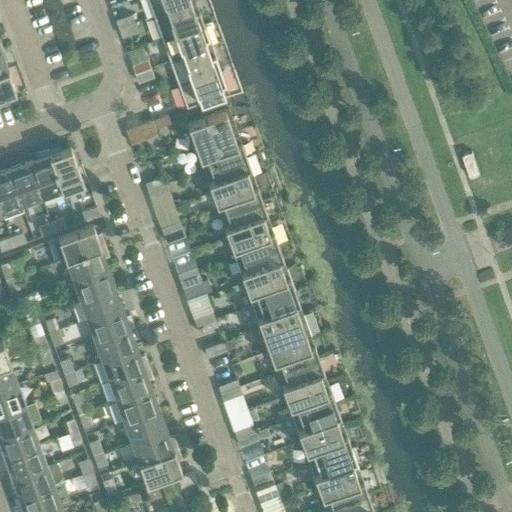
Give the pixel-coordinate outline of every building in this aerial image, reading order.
[(192,0),(147,0),(153,14),(192,0)] [(203,22),(194,0),(192,0),(153,14),(161,37),(203,22)] [(134,21),(131,12),(115,18),(118,27),(134,21)] [(137,30),(134,21),(118,27),(121,36),(137,30)] [(211,44),(203,22),(161,37),(169,59),(211,44)] [(219,67),(211,44),(169,59),(177,82),(219,67)] [(150,66),(147,57),(131,63),(134,72),(150,66)] [(153,75),(150,66),(134,72),(137,81),(153,75)] [(227,90),(219,67),(177,82),(186,105),(227,90)] [(0,93),(14,89),(7,68),(0,70),(0,93)] [(236,130),(228,107),(186,122),(195,145),(236,130)] [(169,121),(166,112),(151,118),(154,127),(169,121)] [(156,133),(154,127),(151,118),(124,127),(130,142),(156,133)] [(245,153),(236,130),(195,145),(203,168),(245,153)] [(87,178),(80,161),(76,163),(70,145),(60,148),(59,144),(47,148),(61,188),(87,178)] [(61,188),(47,148),(35,152),(37,157),(28,160),(41,195),(61,188)] [(253,175),(245,153),(203,168),(211,191),(253,175)] [(41,195),(28,160),(8,167),(20,202),(41,195)] [(20,202),(8,167),(0,170),(0,209),(0,210),(20,202)] [(165,181),(163,174),(144,181),(146,188),(165,181)] [(261,198),(253,175),(211,191),(219,213),(261,198)] [(168,189),(165,181),(146,188),(149,196),(168,189)] [(269,221),(261,198),(219,213),(227,236),(269,221)] [(99,214),(96,204),(81,210),(84,219),(99,214)] [(66,226),(63,216),(50,221),(54,230),(66,226)] [(163,233),(182,227),(179,219),(160,226),(163,233)] [(54,230),(50,221),(37,225),(41,235),(54,230)] [(277,243),(269,221),(227,236),(235,258),(277,243)] [(104,242),(100,231),(96,232),(92,223),(46,240),(53,259),(64,255),(65,257),(104,242)] [(165,241),(184,234),(182,227),(163,233),(165,241)] [(25,241),(22,231),(9,235),(13,245),(25,241)] [(13,245),(9,235),(0,238),(0,249),(0,250),(13,245)] [(107,264),(104,256),(108,254),(104,242),(65,257),(72,277),(107,264)] [(285,266),(277,243),(235,258),(243,281),(285,266)] [(15,275),(9,259),(0,262),(0,265),(5,278),(15,275)] [(114,285),(107,264),(72,277),(79,297),(114,285)] [(198,272),(195,264),(176,271),(179,279),(198,272)] [(293,288),(285,266),(243,281),(252,303),(293,288)] [(206,277),(200,279),(198,272),(179,279),(186,297),(210,289),(206,277)] [(19,287),(15,275),(5,278),(9,291),(19,287)] [(121,305),(114,285),(79,297),(86,318),(121,305)] [(302,311),(293,288),(252,303),(260,326),(302,311)] [(33,305),(28,293),(18,296),(23,309),(33,305)] [(38,321),(35,313),(33,305),(23,309),(28,324),(38,321)] [(133,324),(129,312),(125,314),(121,305),(86,318),(94,338),(133,324)] [(195,324),(214,317),(211,309),(193,316),(195,324)] [(310,334),(302,311),(260,326),(268,349),(310,334)] [(58,328),(54,315),(44,319),(48,331),(58,328)] [(198,331),(217,324),(214,317),(195,324),(198,331)] [(136,346),(133,337),(137,335),(133,324),(94,338),(101,358),(136,346)] [(63,340),(58,328),(48,331),(53,344),(63,340)] [(47,347),(42,332),(32,335),(38,351),(47,347)] [(318,356),(310,334),(268,349),(276,371),(318,356)] [(225,349),(222,339),(203,346),(207,355),(225,349)] [(0,364),(9,361),(2,340),(0,340),(0,364)] [(148,364),(144,353),(139,354),(136,346),(101,358),(108,379),(148,364)] [(52,360),(47,347),(38,351),(42,363),(52,360)] [(73,369),(68,356),(58,359),(63,372),(73,369)] [(326,379),(318,356),(276,371),(284,394),(326,379)] [(0,387),(17,381),(9,361),(0,364),(0,387)] [(151,386),(148,378),(152,376),(148,364),(108,379),(116,399),(151,386)] [(77,381),(73,369),(63,372),(67,385),(77,381)] [(62,388),(58,375),(48,379),(52,391),(62,388)] [(238,385),(236,377),(217,384),(220,391),(238,385)] [(334,401),(326,379),(284,394),(292,416),(334,401)] [(0,410),(24,402),(17,381),(0,387),(0,410)] [(241,392),(238,385),(220,391),(222,399),(241,392)] [(158,407),(151,386),(116,399),(123,419),(158,407)] [(67,401),(62,388),(52,391),(57,404),(67,401)] [(87,409),(83,396),(73,400),(78,413),(87,409)] [(342,424),(334,401),(292,416),(300,439),(342,424)] [(0,433),(31,422),(24,402),(0,410),(0,433)] [(165,427),(158,407),(123,419),(130,440),(165,427)] [(92,422),(87,409),(78,413),(82,425),(92,422)] [(77,428),(72,416),(62,419),(67,432),(77,428)] [(0,456),(39,442),(31,422),(0,433),(0,456)] [(255,430),(252,422),(233,429),(236,437),(255,430)] [(350,446),(342,424),(300,439),(309,461),(350,446)] [(177,446),(173,434),(168,436),(165,427),(130,440),(138,460),(177,446)] [(81,441),(77,428),(67,432),(72,445),(81,441)] [(239,444),(257,437),(255,430),(236,437),(239,444)] [(102,450),(98,437),(88,441),(92,453),(102,450)] [(46,463),(39,442),(0,456),(0,459),(3,468),(8,467),(11,475),(46,463)] [(180,468),(177,459),(181,457),(177,446),(138,460),(145,481),(180,468)] [(358,469),(350,446),(309,461),(317,484),(358,469)] [(107,462),(102,450),(92,453),(97,466),(107,462)] [(91,469),(87,457),(77,460),(82,473),(91,469)] [(46,464),(46,463),(11,475),(18,495),(53,483),(52,480),(57,478),(61,474),(57,463),(51,462),(46,464)] [(271,475),(268,467),(249,474),(252,482),(271,475)] [(96,482),(91,469),(82,473),(86,485),(96,482)] [(367,492),(358,469),(317,484),(325,507),(367,492)] [(195,480),(192,471),(176,476),(180,486),(195,480)] [(255,489),(274,482),(271,475),(252,482),(255,489)] [(117,491),(111,476),(101,479),(107,495),(117,491)] [(53,483),(18,495),(24,511),(36,511),(61,503),(60,503),(70,499),(63,479),(53,483)] [(143,499),(139,489),(124,495),(127,505),(143,499)] [(373,511),(367,492),(325,507),(326,511),(373,511)] [(99,511),(106,510),(103,502),(102,497),(92,501),(95,511),(99,511)] [(63,511),(61,503),(36,511),(63,511)]
